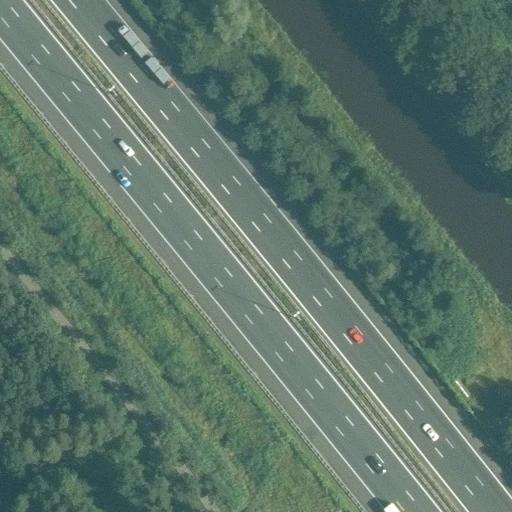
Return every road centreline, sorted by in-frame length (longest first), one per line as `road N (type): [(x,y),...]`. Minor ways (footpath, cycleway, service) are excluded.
road 1 (motorway): [(508,511),(80,0)]
road 2 (motorway): [(0,2),(414,511)]
